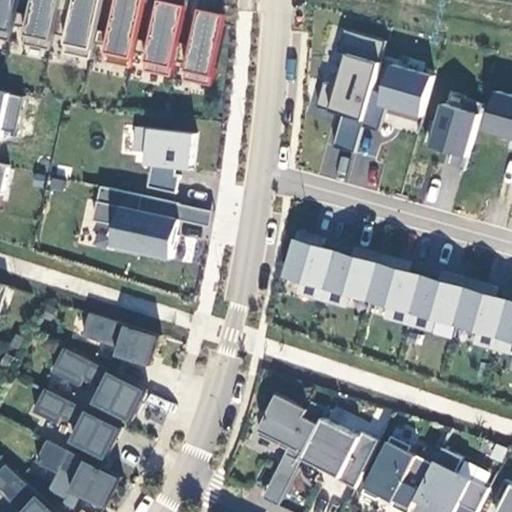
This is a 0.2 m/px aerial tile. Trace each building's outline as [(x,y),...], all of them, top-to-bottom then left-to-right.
[(20,0),(0,0),(0,37),(12,40),(20,0)] [(63,0),(34,0),(25,43),(52,49),(63,0)] [(106,0),(77,0),(65,52),(93,58),(106,0)] [(149,0),(120,0),(106,61),(134,67),(149,0)] [(191,3),(179,0),(162,0),(147,70),(174,76),(191,3)] [(231,12),(204,5),(187,78),(215,85),(231,12)] [(381,94),(368,90),(378,62),(347,52),(334,88),(324,84),(317,104),(344,114),(332,148),(359,157),(381,94)] [(425,117),(437,75),(392,63),(380,105),(425,117)] [(0,90),(0,137),(2,137),(4,127),(19,130),(25,95),(0,90)] [(511,94),(508,93),(494,137),(511,142),(511,94)] [(489,109),(453,100),(440,146),(477,157),(489,109)] [(197,170),(201,131),(135,125),(132,151),(144,152),(143,165),(197,170)] [(13,169),(0,166),(0,207),(4,209),(13,169)] [(111,246),(174,259),(182,223),(212,229),(216,211),(101,187),(95,218),(116,223),(111,246)] [(105,246),(107,223),(95,222),(93,245),(105,246)] [(301,294),(326,301),(340,253),(325,249),(328,239),(302,231),(289,275),(305,279),(301,294)] [(356,258),(340,253),(326,301),(350,308),(354,293),(374,299),(386,255),(359,247),(356,258)] [(386,318),(411,325),(425,277),(410,273),(413,263),(386,255),(374,299),(390,304),(386,318)] [(441,282),(425,278),(411,325),(435,332),(439,318),(459,323),(471,280),(444,272),(441,282)] [(471,343),(496,349),(510,302),(495,297),(497,287),(471,280),(459,323),(475,328),(471,343)] [(0,283),(0,311),(2,312),(10,287),(0,283)] [(511,302),(510,302),(496,349),(511,353),(511,302)] [(162,336),(92,313),(84,336),(122,348),(119,355),(153,366),(162,336)] [(133,421),(149,389),(66,347),(54,372),(82,386),(86,379),(103,388),(96,403),(133,421)] [(125,427),(47,388),(35,412),(60,424),(63,418),(81,427),(74,441),(109,459),(125,427)] [(278,473),(293,481),(305,458),(325,417),(329,409),(314,401),(310,409),(277,392),(266,413),(270,415),(260,435),(289,450),(278,473)] [(362,436),(325,417),(305,458),(341,477),(340,479),(357,488),(381,440),(364,431),(362,436)] [(404,511),(411,511),(419,499),(436,463),(412,451),(414,446),(394,436),(365,492),(379,499),(387,497),(396,501),(393,506),(404,511)] [(108,508),(124,477),(50,440),(38,462),(61,474),(63,469),(80,477),(73,490),(108,508)] [(444,511),(445,511),(446,511),(447,511),(478,511),(491,488),(458,471),(464,458),(444,447),(436,463),(419,499),(444,511)] [(59,511),(8,464),(0,472),(0,489),(24,511),(59,511)] [(281,506),(293,481),(278,473),(265,498),(281,506)] [(511,511),(511,481),(507,479),(498,498),(506,502),(500,511),(511,511)] [(387,497),(379,499),(393,506),(396,501),(387,497)]
